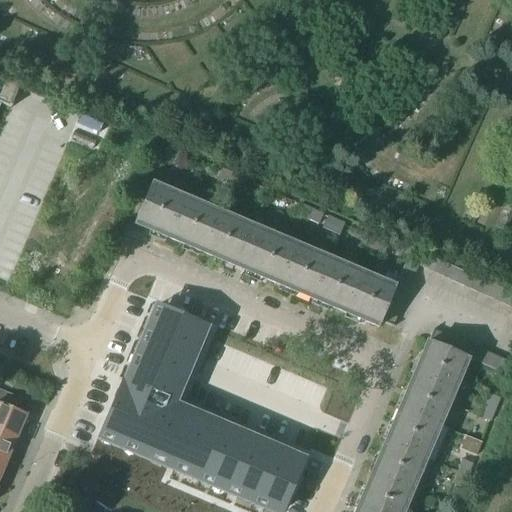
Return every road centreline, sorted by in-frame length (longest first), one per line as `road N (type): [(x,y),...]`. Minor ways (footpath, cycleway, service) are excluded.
road 1 (residential): [(324,511),(386,363),(126,254),(88,350)]
road 2 (residential): [(22,511),(88,350)]
